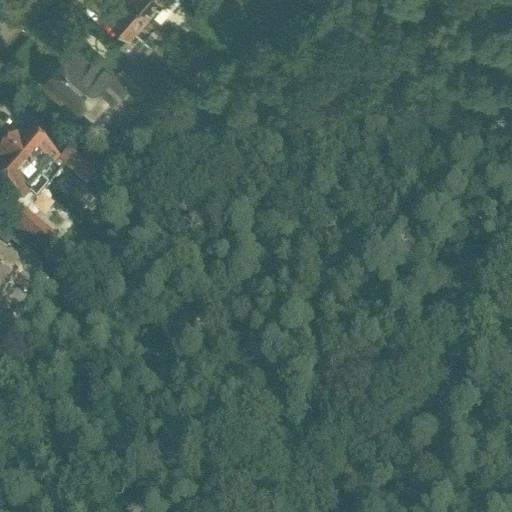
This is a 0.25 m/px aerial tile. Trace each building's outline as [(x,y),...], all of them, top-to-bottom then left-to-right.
[(160,20),(138,0),(119,0),(108,13),(131,34),(134,30),(151,12),(160,20)] [(138,0),(160,20),(173,6),(171,4),(172,3),(174,5),(178,0),(192,0),(199,6),(204,0),(138,0)] [(259,40),(268,31),(254,17),(245,26),(259,40)] [(153,47),(134,30),(131,34),(119,47),(138,64),(153,47)] [(66,93),(81,106),(95,118),(112,98),(114,99),(125,87),(138,100),(159,78),(145,66),(141,70),(128,58),(114,73),(92,53),(88,58),(75,46),(71,50),(69,48),(66,48),(61,53),(61,56),(64,59),(43,82),(61,98),(66,93)] [(248,57),(239,67),(254,80),(274,59),(265,51),(254,63),(248,57)] [(261,94),(256,90),(251,97),(263,107),(281,84),(273,78),(261,94)] [(252,119),(260,108),(246,96),(237,108),(252,119)] [(62,161),(27,130),(21,138),(19,137),(7,151),(49,188),(66,168),(86,187),(102,169),(76,145),(62,161)] [(8,218),(47,252),(58,240),(27,213),(49,188),(7,151),(0,159),(0,182),(23,203),(20,207),(19,206),(8,218)] [(29,238),(9,223),(0,234),(0,240),(8,247),(10,243),(20,250),(29,238)] [(8,259),(1,253),(0,254),(0,302),(16,285),(25,293),(30,293),(45,276),(45,271),(28,256),(21,263),(12,255),(9,259),(8,259)]
